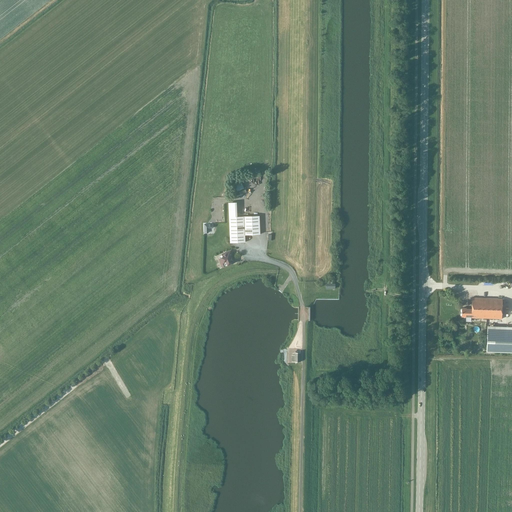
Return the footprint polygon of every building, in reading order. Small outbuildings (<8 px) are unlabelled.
[(233,180),(237,191),(243,189),(239,177),(233,180)] [(229,203),(230,243),(245,242),(245,235),(260,234),(259,216),(236,217),(235,202),(229,203)] [(222,268),(234,263),(235,262),(233,259),(230,251),(222,255),(219,256),(220,258),(218,259),(222,268)] [(471,317),(502,319),(502,299),(472,298),(472,308),(462,308),(461,316),(472,317),(471,317)] [(511,332),(487,331),(486,351),(511,352),(511,332)] [(292,356),(292,362),(300,362),(300,352),(294,352),(294,356),(292,356)]
